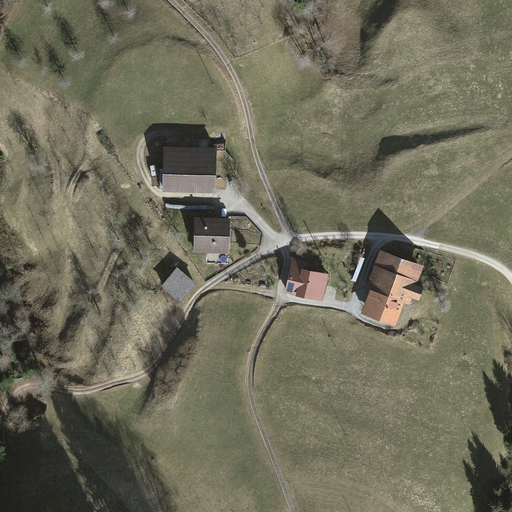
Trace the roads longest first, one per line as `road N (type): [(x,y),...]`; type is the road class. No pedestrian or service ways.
road 1 (track): [(0,415),(16,391),(29,387),(85,392),(145,372),(201,289),(289,239)]
road 2 (unclassified): [(281,298),(289,239),(410,241),(494,261),(511,277)]
road 3 (track): [(293,511),(248,377),(281,298)]
road 4 (track): [(410,241),(511,154)]
